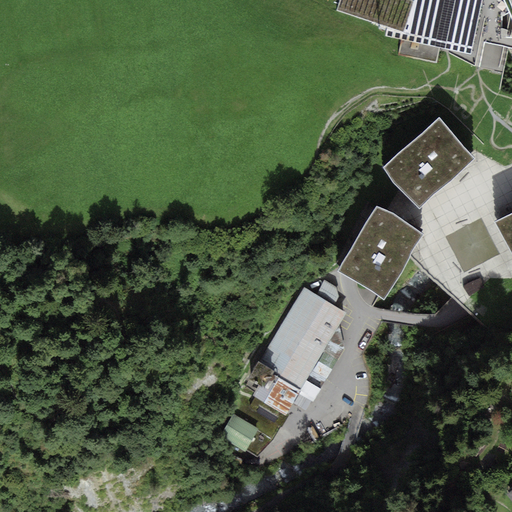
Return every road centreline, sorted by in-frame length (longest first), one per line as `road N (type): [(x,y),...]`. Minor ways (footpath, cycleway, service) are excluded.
road 1 (track): [(262,511),(306,476),(340,461),(355,418),(342,384)]
road 2 (unknown): [(423,142),(494,287)]
